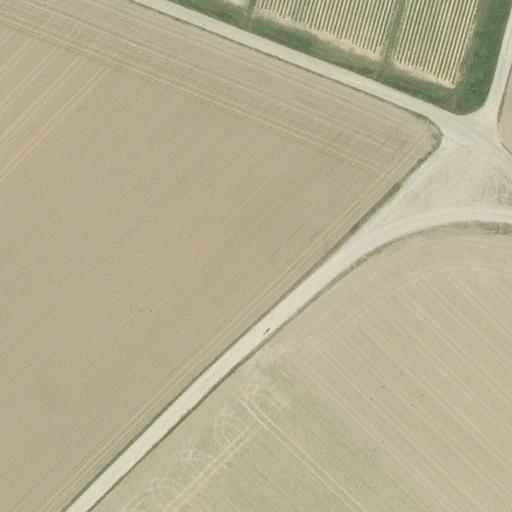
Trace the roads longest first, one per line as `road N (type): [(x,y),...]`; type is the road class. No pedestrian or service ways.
road 1 (track): [(511,36),(490,109),(472,136),(445,150),(79,511)]
road 2 (track): [(149,0),(435,113),(511,171)]
